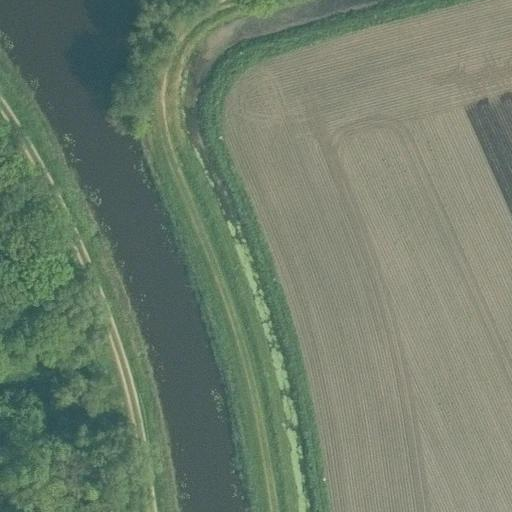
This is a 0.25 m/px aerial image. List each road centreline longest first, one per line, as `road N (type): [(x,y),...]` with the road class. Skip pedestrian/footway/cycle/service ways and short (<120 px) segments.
road 1 (track): [(201,0),(184,3),(145,83),(150,142),(218,317),(258,511)]
road 2 (track): [(150,511),(137,424),(102,310),(0,101)]
